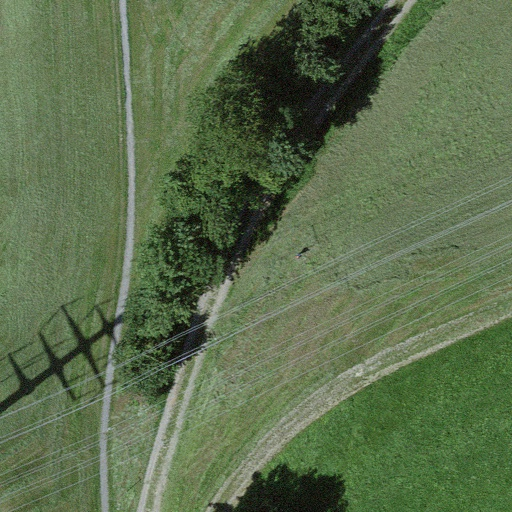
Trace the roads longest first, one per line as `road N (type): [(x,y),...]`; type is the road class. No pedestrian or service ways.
road 1 (track): [(426,0),(313,128),(250,222),(191,366),(147,511)]
road 2 (track): [(511,307),(352,380),(270,446),(220,511)]
